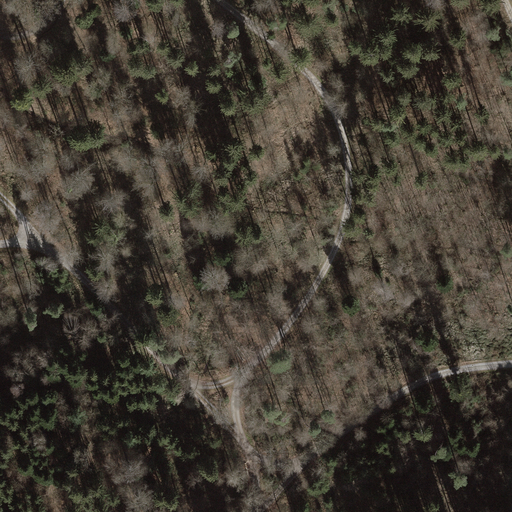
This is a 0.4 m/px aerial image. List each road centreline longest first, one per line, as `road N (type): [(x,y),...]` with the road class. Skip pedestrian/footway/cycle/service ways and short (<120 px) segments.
road 1 (track): [(509,511),(511,22),(500,0)]
road 2 (track): [(239,379),(293,319),(334,254),(354,196),(346,135),(330,96),(220,0)]
road 3 (track): [(260,506),(254,460),(189,386),(36,236),(0,242)]
road 4 (track): [(255,511),(298,465),(411,383),(511,363)]
